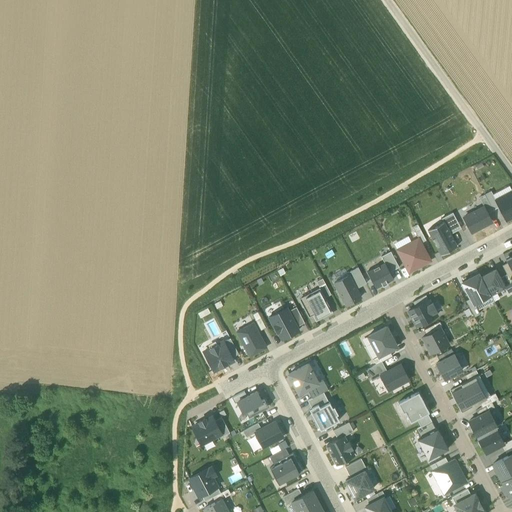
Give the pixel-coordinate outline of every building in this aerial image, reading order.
[(496,200),(511,191),(511,190),(509,185),(493,194),(496,200)] [(491,191),(484,194),(493,210),(499,207),(495,200),(496,200),(493,194),(491,191)] [(511,191),(496,200),(495,200),(499,207),(506,220),(511,217),(511,191)] [(484,194),(479,197),(484,207),(487,213),(493,210),(484,194)] [(484,207),(463,218),(471,232),(492,221),(487,213),(484,207)] [(444,221),(450,234),(461,228),(452,212),(441,218),(443,222),(444,221)] [(443,222),(427,230),(440,255),(457,246),(450,234),(444,221),(443,222)] [(418,238),(421,243),(426,240),(418,224),(412,227),(418,238)] [(394,243),(397,250),(411,242),(408,236),(394,243)] [(411,242),(397,250),(409,272),(430,261),(421,243),(418,238),(411,242)] [(381,256),(384,262),(390,272),(399,267),(390,251),(381,256)] [(367,272),(376,288),(382,285),(382,286),(383,285),(383,284),(386,282),(387,283),(387,282),(393,279),(390,272),(384,262),(367,272)] [(511,270),(510,267),(507,263),(502,265),(506,274),(510,281),(511,280),(511,270)] [(358,267),(347,273),(348,275),(356,288),(366,283),(358,267)] [(490,294),(504,287),(500,278),(495,269),(481,277),(490,294)] [(494,301),(490,294),(481,277),(479,273),(462,282),(470,298),(473,303),(474,303),(478,310),(494,301)] [(511,284),(510,281),(506,274),(500,278),(504,287),(508,294),(511,291),(511,284)] [(348,275),(334,282),(346,305),(360,297),(356,288),(348,275)] [(316,281),(319,287),(325,297),(331,294),(322,278),(316,281)] [(298,289),(302,296),(312,291),(308,284),(298,289)] [(312,291),(302,296),(308,306),(304,308),(309,316),(312,315),(316,321),(332,312),(325,297),(319,287),(312,291)] [(412,302),(415,307),(428,300),(425,295),(412,302)] [(299,298),(304,308),(308,306),(302,296),(299,298)] [(480,313),(478,310),(474,303),(473,303),(470,298),(465,301),(474,316),(480,313)] [(415,307),(408,311),(416,326),(437,315),(434,311),(436,310),(432,303),(430,304),(428,300),(415,307)] [(288,311),(291,316),(299,311),(296,306),(288,311)] [(207,308),(197,312),(200,318),(210,313),(207,308)] [(282,339),(298,330),(297,327),(291,316),(288,311),(286,308),(269,317),(277,332),(278,332),(282,339)] [(252,314),(255,319),(260,317),(257,311),(252,314)] [(305,322),(299,311),(291,316),(297,327),(305,322)] [(266,327),(260,317),(255,319),(261,330),(266,327)] [(434,324),(437,329),(440,328),(442,327),(439,321),(434,324)] [(266,347),(253,323),(236,332),(249,356),(266,347)] [(437,329),(434,324),(423,330),(426,335),(437,329)] [(397,346),(386,326),(368,336),(378,356),(389,350),(397,346)] [(431,353),(448,344),(440,328),(437,329),(426,335),(422,337),(431,353)] [(230,338),(224,341),(232,357),(238,354),(230,338)] [(210,348),(203,352),(213,371),(234,360),(232,357),(224,341),(217,345),(210,348)] [(440,362),(454,354),(451,349),(437,356),(440,362)] [(376,364),(382,361),(392,356),(389,350),(378,356),(373,359),(376,364)] [(462,370),(454,354),(440,362),(436,364),(444,379),(462,370)] [(382,361),(376,364),(366,369),(372,380),(380,376),(380,375),(387,372),(382,361)] [(308,364),(289,374),(299,392),(307,388),(318,383),(308,364)] [(409,379),(401,365),(401,364),(400,365),(387,372),(380,375),(380,376),(388,390),(389,390),(388,389),(408,379),(409,379)] [(465,375),(468,381),(475,377),(479,375),(476,370),(465,375)] [(462,386),(451,392),(454,398),(456,397),(459,402),(457,403),(460,410),(471,404),(472,406),(479,402),(486,398),(482,391),(481,392),(477,385),(479,384),(475,377),(468,381),(461,384),(462,386)] [(307,388),(312,398),(323,392),(328,389),(323,380),(318,383),(307,388)] [(235,402),(237,401),(247,396),(244,391),(232,397),(235,402)] [(247,396),(237,401),(243,411),(245,410),(249,417),(268,407),(264,399),(261,400),(256,391),(247,396)] [(307,400),(311,407),(318,404),(320,407),(329,402),(323,392),(312,398),(307,400)] [(416,419),(427,413),(422,403),(424,402),(418,392),(398,402),(403,412),(405,412),(410,422),(416,419)] [(495,393),(489,396),(492,402),(498,399),(495,393)] [(492,402),(489,396),(486,398),(479,402),(482,407),(492,402)] [(320,407),(313,410),(316,417),(314,418),(320,430),(339,420),(336,415),(338,414),(334,406),(332,407),(329,402),(320,407)] [(476,411),(478,416),(489,410),(494,407),(492,402),(482,407),(476,411)] [(338,404),(334,406),(338,414),(336,415),(339,420),(345,417),(338,404)] [(478,416),(469,421),(477,437),(495,428),(497,427),(489,410),(478,416)] [(431,421),(427,413),(416,419),(421,427),(431,421)] [(200,423),(192,427),(201,443),(220,433),(221,433),(214,420),(212,416),(205,420),(204,418),(199,421),(200,423)] [(221,417),(214,420),(221,433),(220,433),(222,437),(229,433),(221,417)] [(255,432),(263,447),(263,446),(283,436),(275,421),(275,422),(261,429),(256,432),(255,432)] [(416,430),(420,437),(436,429),(431,421),(421,427),(416,430)] [(333,430),(337,439),(343,436),(353,431),(349,422),(333,430)] [(243,431),(246,437),(255,432),(256,432),(261,429),(258,423),(243,431)] [(437,428),(436,429),(442,441),(444,440),(437,428)] [(504,444),(495,428),(477,437),(486,453),(502,445),(504,444)] [(417,439),(424,452),(427,451),(430,458),(448,448),(444,440),(442,441),(436,429),(420,437),(417,439)] [(337,439),(327,445),(336,464),(354,455),(350,449),(351,448),(348,442),(347,442),(343,436),(337,439)] [(502,445),(505,451),(511,446),(511,439),(504,444),(502,445)] [(278,444),(281,450),(285,448),(288,447),(285,440),(278,444)] [(269,456),(274,465),(277,464),(276,461),(289,454),(285,448),(281,450),(269,456)] [(269,468),(275,478),(276,478),(281,475),(284,481),(285,481),(302,472),(292,453),(289,454),(276,461),(277,464),(274,465),(269,468)] [(508,456),(493,464),(501,480),(511,474),(511,453),(511,454),(508,456)] [(445,457),(429,465),(432,471),(448,462),(445,457)] [(345,467),(351,478),(364,470),(366,469),(361,458),(345,467)] [(448,462),(432,471),(438,483),(438,484),(444,494),(467,482),(454,459),(448,462)] [(189,478),(199,496),(201,495),(217,486),(212,476),(216,474),(211,466),(189,478)] [(364,470),(372,485),(377,481),(370,467),(366,469),(364,470)] [(351,478),(345,480),(355,498),(373,488),(372,485),(364,470),(351,478)] [(501,487),(504,492),(507,491),(510,496),(511,495),(511,474),(501,480),(504,485),(501,487)] [(281,475),(276,478),(279,484),(284,481),(281,475)] [(201,495),(205,501),(212,497),(221,493),(217,486),(201,495)] [(291,501),(302,495),(298,488),(283,497),(287,504),(292,502),(291,501)] [(212,497),(215,503),(221,499),(231,494),(228,489),(221,493),(212,497)] [(451,497),(455,504),(471,496),(467,489),(451,497)] [(291,501),(292,502),(297,511),(305,511),(319,505),(312,490),(302,495),(291,501)] [(366,499),(369,505),(383,498),(385,496),(382,490),(366,499)] [(483,511),(481,508),(482,508),(478,501),(474,494),(471,496),(455,504),(454,504),(458,511),(456,511),(483,511)] [(414,497),(407,500),(410,507),(417,503),(414,497)] [(369,505),(366,507),(368,511),(390,511),(383,498),(369,505)] [(215,503),(204,508),(205,511),(227,511),(221,499),(215,503)] [(289,511),(297,511),(292,502),(287,504),(286,505),(289,511)]
